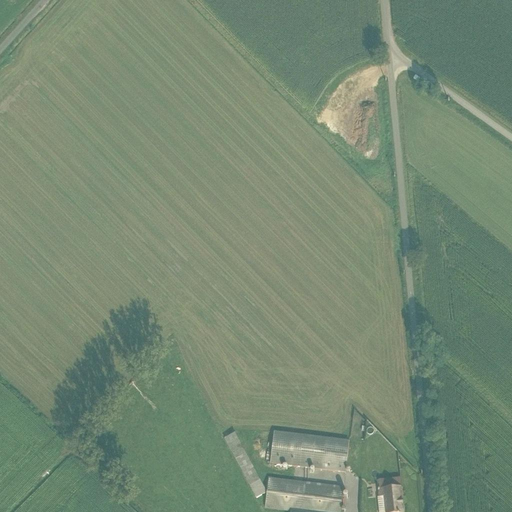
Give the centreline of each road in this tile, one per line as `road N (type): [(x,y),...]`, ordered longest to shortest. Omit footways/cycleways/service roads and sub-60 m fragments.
road 1 (unclassified): [(431,511),(391,54)]
road 2 (unclassified): [(391,54),(511,140)]
